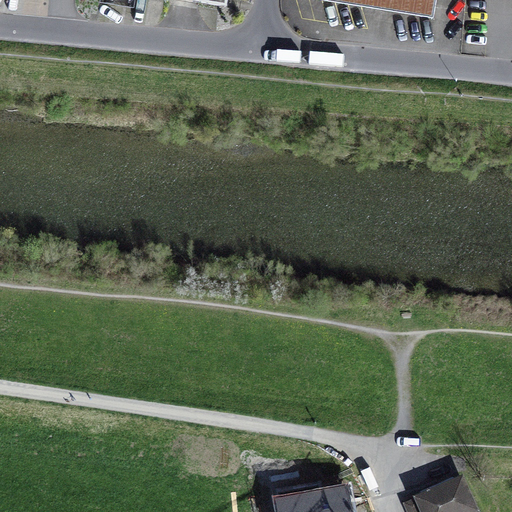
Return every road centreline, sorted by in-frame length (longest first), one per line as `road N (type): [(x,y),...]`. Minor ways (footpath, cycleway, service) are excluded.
road 1 (track): [(0,387),(404,445)]
road 2 (residential): [(511,73),(255,48)]
road 3 (residential): [(255,48),(0,26)]
